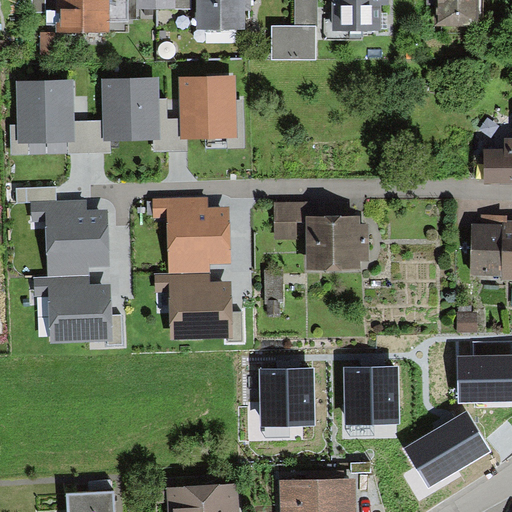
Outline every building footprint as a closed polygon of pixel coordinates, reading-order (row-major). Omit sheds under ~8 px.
[(102,0),(57,0),(58,37),(103,37),(102,0)] [(187,0),(134,0),(134,13),(188,13),(187,0)] [(240,0),(198,0),(198,37),(241,37),(240,0)] [(318,0),(294,0),(294,27),(274,27),(274,58),(318,58),(318,0)] [(376,0),(332,0),(332,38),(376,38),(376,0)] [(475,0),(432,0),(433,34),(476,34),(475,0)] [(235,100),(234,76),(180,78),(181,119),(182,141),(187,140),(205,140),(205,148),(245,147),(244,100),(235,100)] [(158,78),(102,79),(103,121),(103,141),(110,141),(153,139),(159,139),(158,99),(158,78)] [(73,80),(17,82),(18,124),(11,125),(12,154),(28,154),(28,143),(69,142),(74,142),(74,122),(73,80)] [(166,99),(158,99),(159,139),(153,139),(153,151),(187,150),(187,140),(182,141),(181,119),(167,120),(166,99)] [(103,121),(74,122),(74,142),(69,142),(69,154),(111,153),(110,141),(103,141),(103,121)] [(511,136),(504,136),(504,151),(484,151),(483,185),(511,184),(511,136)] [(56,187),(17,188),(18,202),(30,202),(57,201),(56,187)] [(207,198),(154,200),(155,217),(167,217),(169,273),(209,272),(208,263),(231,262),(229,207),(207,207),(207,198)] [(108,210),(88,211),(87,200),(57,201),(30,202),(31,222),(46,222),(47,276),(89,274),(89,267),(109,267),(108,210)] [(295,221),(306,221),(306,201),(274,202),(275,237),(296,237),(295,221)] [(480,223),(472,223),(472,276),(502,276),(502,280),(511,279),(511,221),(508,221),(508,215),(480,215),(480,223)] [(360,216),(308,216),(308,271),(358,271),(358,261),(368,261),(367,224),(360,224),(360,216)] [(230,282),(210,282),(210,275),(156,275),(157,292),(170,291),(171,337),(227,337),(227,340),(242,340),(241,311),(230,311),(230,282)] [(112,315),(111,283),(90,284),(90,276),(35,278),(35,296),(50,296),(52,341),(108,339),(108,345),(122,344),(121,314),(112,315)] [(476,314),(458,314),(458,331),(476,331),(476,314)] [(511,355),(458,357),(460,405),(511,403),(511,355)] [(313,367),(262,368),(263,426),(314,425),(313,367)] [(368,367),(345,367),(345,423),(400,423),(399,367),(368,367)] [(452,420),(405,447),(429,488),(492,452),(468,411),(452,420)] [(355,511),(354,477),(282,480),(283,511),(355,511)] [(238,511),(237,481),(169,484),(170,511),(238,511)] [(67,495),(67,511),(114,511),(114,493),(67,495)]
